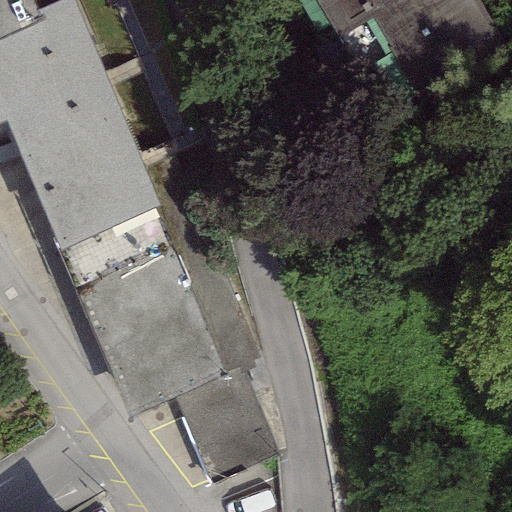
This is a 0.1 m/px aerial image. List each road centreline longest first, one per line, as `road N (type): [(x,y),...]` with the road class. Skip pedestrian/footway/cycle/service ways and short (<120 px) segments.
road 1 (residential): [(308,511),(284,363),(182,0)]
road 2 (unclassified): [(174,511),(0,250)]
